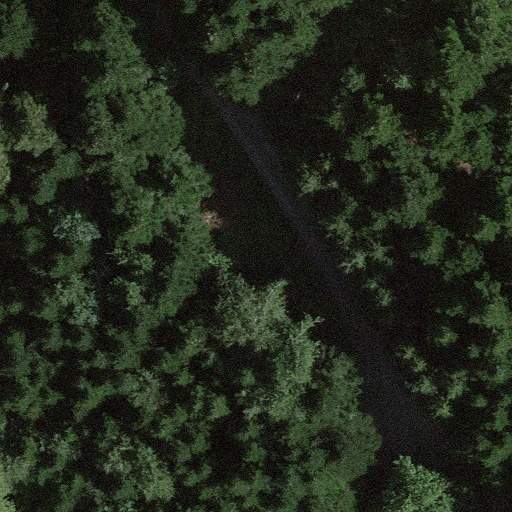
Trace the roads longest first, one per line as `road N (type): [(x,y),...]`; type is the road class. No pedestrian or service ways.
road 1 (residential): [(154,0),(324,246),(356,308),(380,396),(380,434),(359,511)]
road 2 (track): [(380,396),(475,470),(507,511)]
